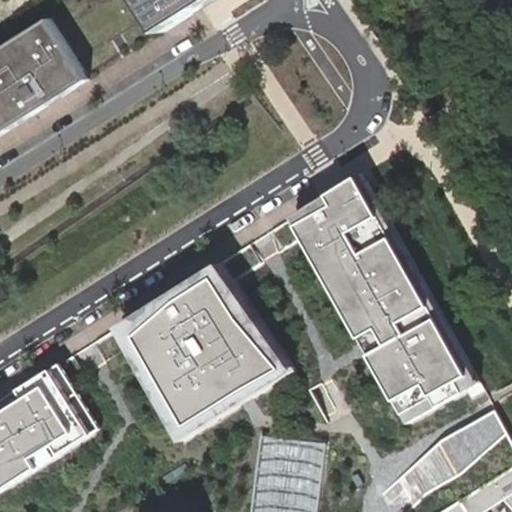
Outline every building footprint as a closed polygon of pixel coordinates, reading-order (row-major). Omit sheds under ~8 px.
[(148,0),(169,31),(216,0),(148,0)] [(54,16),(0,50),(0,137),(94,78),(54,16)] [(20,142),(73,110),(68,101),(0,142),(0,156),(21,144),(20,142)] [(337,191),(292,216),(412,425),(481,386),(361,177),(337,191)] [(219,258),(119,322),(185,443),(303,371),(219,258)] [(61,361),(0,398),(0,494),(104,429),(61,361)] [(320,511),(328,443),(263,434),(252,511),(320,511)] [(511,511),(511,468),(443,511),(511,511)]
